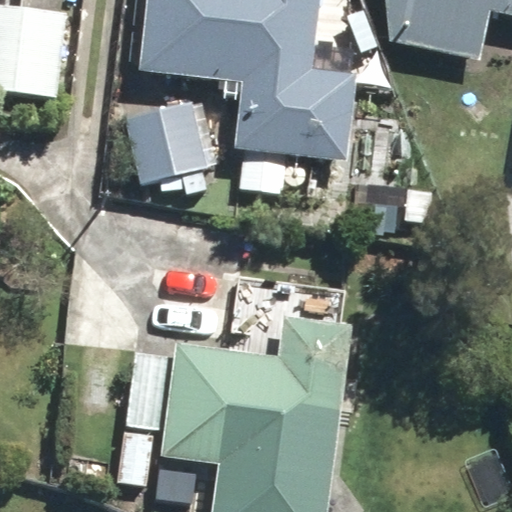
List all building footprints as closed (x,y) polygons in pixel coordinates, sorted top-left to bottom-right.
[(342,21),(305,18),(305,0),(133,0),(127,85),(225,92),(221,157),(238,158),(236,197),(276,200),(278,168),(340,172),(346,85),(300,82),(302,57),(339,60),(342,21)] [(511,0),(371,0),(370,13),(378,53),(400,56),(469,67),(477,24),(511,29),(511,0)] [(58,19),(0,16),(0,101),(54,104),(58,19)] [(189,110),(115,127),(131,193),(204,176),(189,110)] [(95,265),(76,262),(68,347),(126,351),(115,492),(146,495),(147,473),(205,478),(201,511),(322,511),(340,291),(191,280),(197,246),(102,228),(95,265)]
